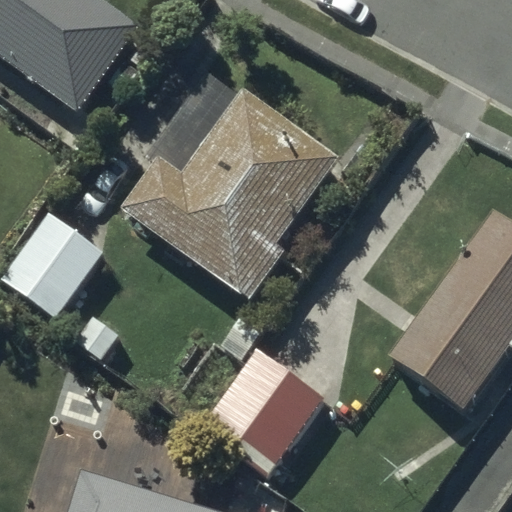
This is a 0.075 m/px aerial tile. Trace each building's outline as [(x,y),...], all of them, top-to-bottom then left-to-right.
[(144,0),(0,0),(0,86),(73,140),(165,14),(144,0)] [(206,96),(152,170),(162,178),(124,229),(248,320),(285,269),(280,265),(341,181),(244,111),(239,119),(206,96)] [(511,239),(498,230),(391,377),(462,429),(511,361),(511,239)] [(260,369),(213,431),(276,478),(322,415),(260,369)] [(154,511),(84,491),(78,511),(154,511)]
